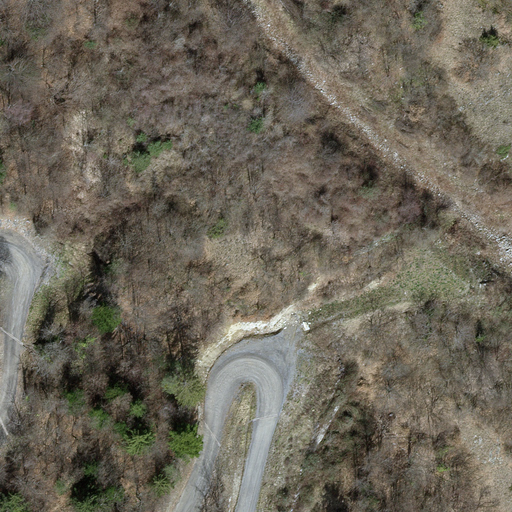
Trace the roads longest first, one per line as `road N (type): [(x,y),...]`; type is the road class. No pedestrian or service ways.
road 1 (track): [(183,511),(211,438),(220,383),(247,365),(270,388),(270,412),(244,511)]
road 2 (track): [(0,248),(9,247),(23,275),(0,417)]
